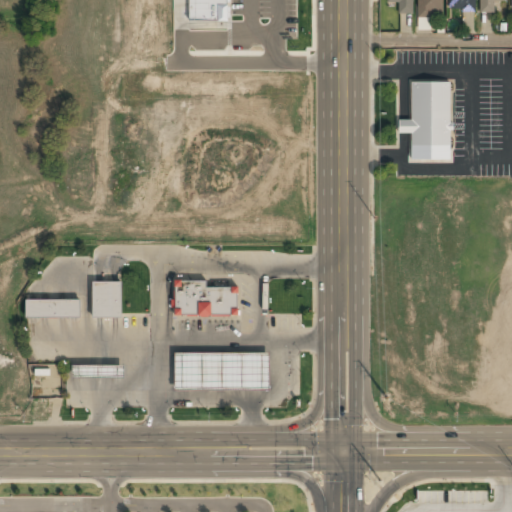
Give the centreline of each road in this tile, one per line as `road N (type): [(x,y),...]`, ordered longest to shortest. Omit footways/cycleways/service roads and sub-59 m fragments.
road 1 (secondary): [(343,451),(344,0)]
road 2 (secondary): [(0,451),(343,451)]
road 3 (secondary): [(343,451),(511,451)]
